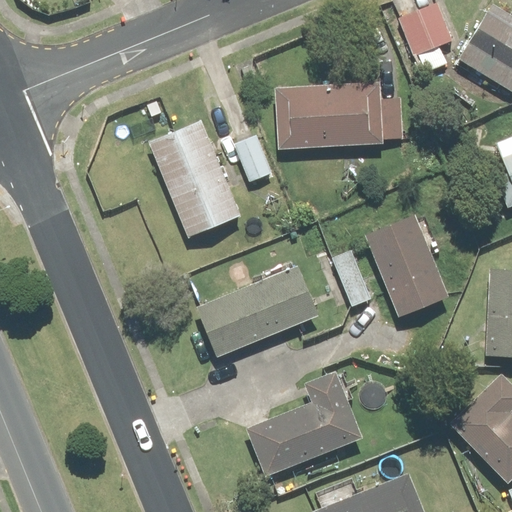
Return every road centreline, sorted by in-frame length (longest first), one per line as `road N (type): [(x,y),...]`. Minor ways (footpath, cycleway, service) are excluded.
road 1 (secondary): [(3,100),(174,511)]
road 2 (residential): [(243,0),(3,100)]
road 3 (secondary): [(51,511),(0,389)]
